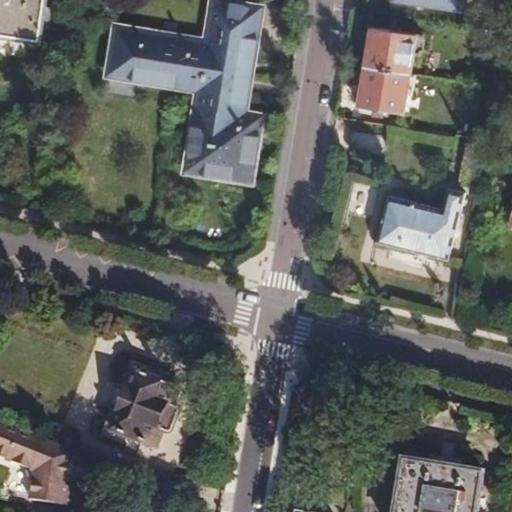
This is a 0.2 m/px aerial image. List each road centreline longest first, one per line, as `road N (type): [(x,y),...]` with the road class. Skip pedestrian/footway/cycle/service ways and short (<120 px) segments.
road 1 (tertiary): [(279,315),(326,0)]
road 2 (tertiary): [(0,242),(279,315)]
road 3 (tertiary): [(279,315),(511,372)]
road 4 (tertiary): [(243,511),(279,315)]
